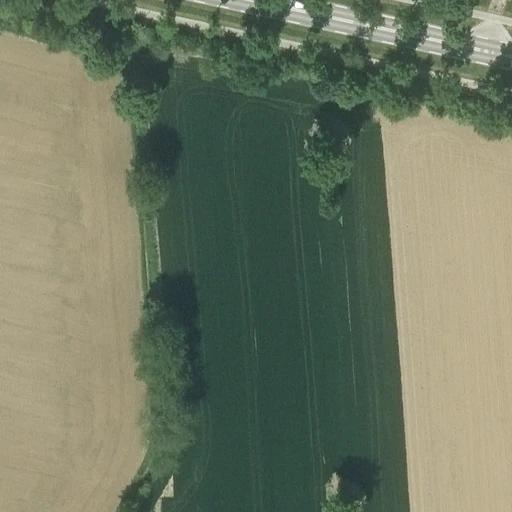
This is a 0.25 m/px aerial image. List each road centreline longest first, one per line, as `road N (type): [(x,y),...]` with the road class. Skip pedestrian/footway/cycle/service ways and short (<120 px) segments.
road 1 (track): [(123,511),(149,469),(158,430),(132,72)]
road 2 (primary): [(511,57),(247,0)]
